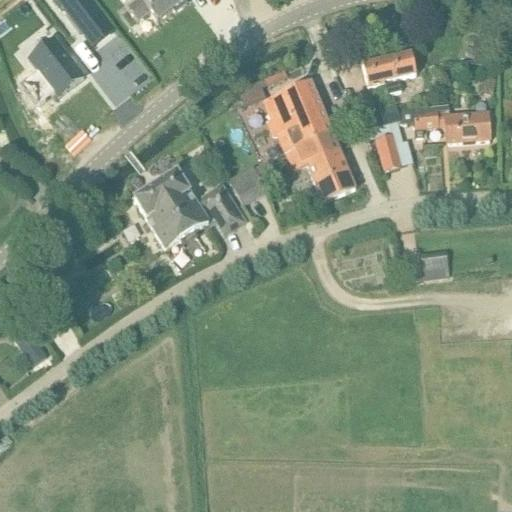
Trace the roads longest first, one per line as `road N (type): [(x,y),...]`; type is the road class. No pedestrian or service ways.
road 1 (residential): [(0,433),(176,298),(256,249),(361,214),(511,192)]
road 2 (unclassified): [(0,262),(271,23),(336,0)]
